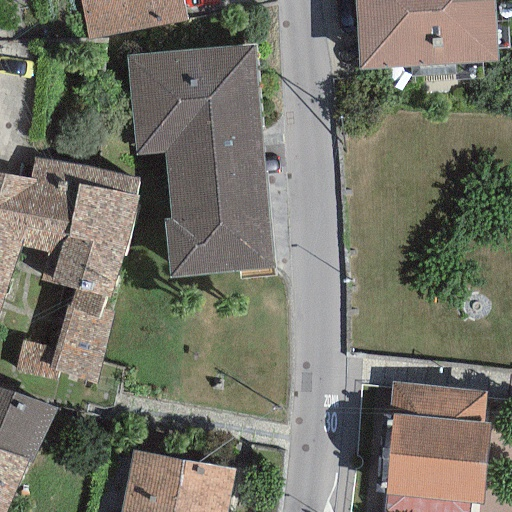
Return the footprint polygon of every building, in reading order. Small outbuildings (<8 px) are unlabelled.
[(187,23),(182,0),(79,0),(87,41),(187,23)] [(493,0),(352,0),(356,71),(497,64),(493,0)] [(253,43),(125,55),(135,156),(163,154),(170,221),(163,221),(168,280),(275,270),(253,43)] [(29,178),(0,173),(0,303),(19,247),(47,253),(39,281),(73,289),(104,297),(109,298),(121,256),(125,257),(138,197),(135,195),(138,178),(33,158),(29,178)] [(100,311),(104,297),(73,289),(69,307),(65,305),(54,349),(49,370),(58,372),(95,384),(113,313),(100,311)] [(49,370),(54,349),(21,341),(13,372),(55,382),(58,372),(49,370)] [(485,394),(389,383),(386,414),(393,415),(383,511),(393,511),(466,511),(468,502),(480,503),(489,424),(482,423),(485,394)] [(55,408),(0,390),(0,511),(6,511),(27,460),(32,464),(55,408)] [(226,511),(234,470),(131,451),(119,511),(226,511)]
